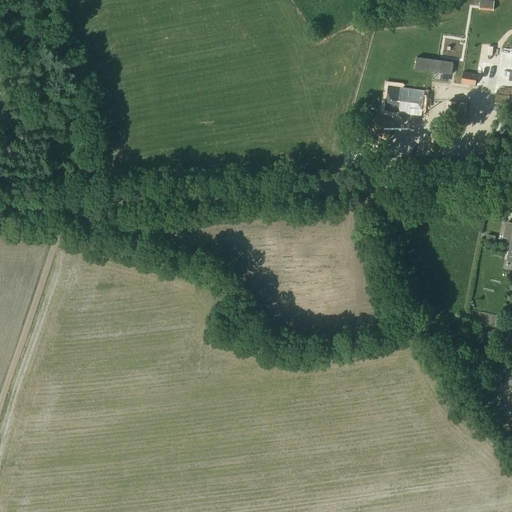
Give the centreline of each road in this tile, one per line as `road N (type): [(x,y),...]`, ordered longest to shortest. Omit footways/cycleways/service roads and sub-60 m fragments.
road 1 (tertiary): [(0,203),(511,176)]
road 2 (track): [(0,404),(66,199)]
